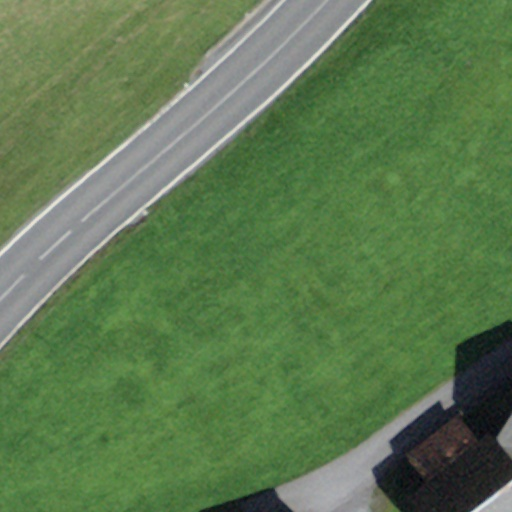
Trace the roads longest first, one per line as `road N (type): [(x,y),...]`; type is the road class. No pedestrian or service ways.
road 1 (secondary): [(328,0),(0,301)]
road 2 (residential): [(511,353),(340,484),(261,511)]
